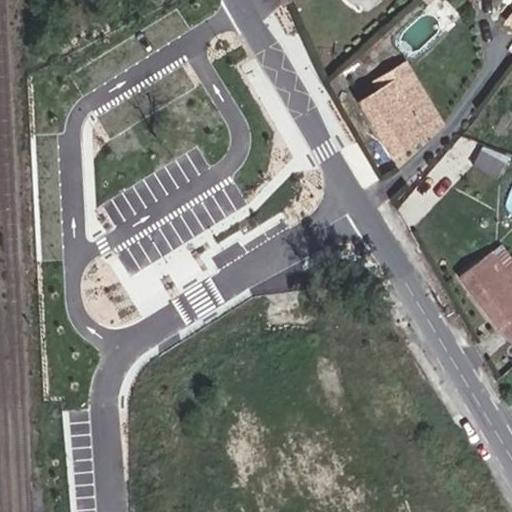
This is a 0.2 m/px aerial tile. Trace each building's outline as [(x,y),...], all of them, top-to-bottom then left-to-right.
[(410,71),(396,79),(428,133),(441,124),(410,71)] [(361,100),(392,154),(428,133),(396,79),(361,100)] [(475,163),(494,174),(501,162),(482,151),(475,163)] [(449,231),(441,235),(435,223),(428,226),(447,262),(461,254),(449,231)] [(511,263),(498,245),(489,252),(503,272),(511,264),(511,263)] [(460,275),(499,326),(508,338),(511,334),(511,264),(503,272),(489,252),(460,275)]
